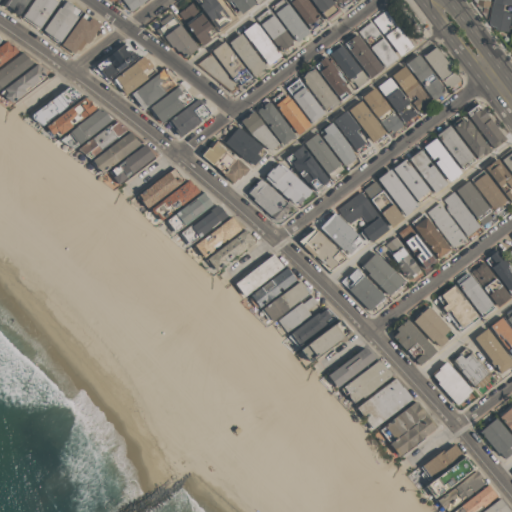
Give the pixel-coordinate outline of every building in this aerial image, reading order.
[(12,9),(6,5),(5,7),(0,4),(2,0),(28,0),(19,14),(15,14),(12,11),(12,9)] [(57,0),(38,28),(21,17),(32,0),(57,0)] [(42,29),(59,6),(60,7),(64,0),(66,0),(81,10),(58,43),(45,33),(46,32),(42,29)] [(144,0),(130,11),(122,0),(144,0)] [(215,0),(228,16),(225,18),(228,21),(217,29),(194,0),(215,0)] [(253,0),(255,2),(241,13),(234,5),(233,6),(229,1),(227,1),(226,0),(253,0)] [(309,32),(296,41),(274,12),(270,6),(278,0),(284,0),(286,3),(287,2),(309,32)] [(308,0),(323,20),(310,30),(287,0),(308,0)] [(330,0),(333,3),(332,3),(337,9),(325,19),(310,0),(330,0)] [(491,26),(488,21),(491,0),(511,0),(511,6),(503,4),(501,10),(511,12),(509,24),(510,24),(509,32),(494,29),(494,27),(491,26)] [(191,2),(198,12),(200,11),(217,34),(201,45),(184,23),(185,22),(177,12),(191,2)] [(292,40),(287,46),(279,49),(260,23),(255,17),(268,8),(292,40)] [(412,46),(399,55),(372,20),(384,10),(412,46)] [(84,12),(90,17),(91,16),(101,23),(87,43),(85,42),(79,50),(76,48),(73,53),(60,44),(81,16),(84,12)] [(176,50),(173,46),(171,47),(163,36),(164,35),(158,27),(161,25),(158,21),(170,12),(197,48),(185,57),(179,50),(176,50)] [(254,21),(256,24),(257,24),(280,55),(268,64),(242,31),(254,21)] [(397,57),(384,66),(357,30),(369,21),(397,57)] [(227,42),(240,32),(247,42),(263,63),(266,66),(253,76),(227,42)] [(343,42),(356,33),(382,68),(370,78),(343,42)] [(0,44),(6,40),(11,46),(13,45),(18,50),(0,63),(0,44)] [(126,42),(137,56),(106,80),(91,68),(126,42)] [(250,76),(240,85),(235,79),(233,80),(211,52),(224,42),(250,76)] [(367,79),(357,87),(352,80),(350,82),(329,53),(341,44),(367,79)] [(435,46),(460,79),(447,89),(422,56),(435,46)] [(0,67),(22,50),(27,56),(28,56),(32,62),(0,87),(0,67)] [(210,53),(236,88),(231,92),(195,64),(210,53)] [(445,90),(433,100),(405,64),(418,54),(445,90)] [(143,55),(145,58),(146,57),(156,70),(125,94),(119,89),(112,79),(115,78),(114,77),(135,62),(134,62),(143,55)] [(325,55),(337,71),(336,72),(342,80),(343,80),(345,83),(344,84),(350,92),(341,99),(314,65),(318,61),(325,55)] [(11,102),(4,96),(0,92),(4,88),(37,63),(40,66),(42,67),(45,69),(44,72),(45,74),(41,77),(41,79),(11,102)] [(390,75),(403,65),(431,102),(418,111),(411,102),(416,98),(413,94),(408,98),(390,75)] [(299,75),(311,66),(339,102),(330,108),(328,106),(324,109),(301,77),(299,75)] [(161,70),(165,75),(167,74),(168,75),(174,84),(165,91),(142,109),(131,93),(161,70)] [(376,86),(389,76),(416,113),(403,122),(376,86)] [(311,122),(285,87),(297,78),(323,112),(311,122)] [(179,84),(183,89),(184,88),(192,99),(161,122),(149,106),(179,84)] [(32,117),(31,116),(31,115),(32,113),(33,112),(68,85),(71,88),(74,92),(76,90),(80,95),(41,124),(32,117)] [(361,98),(374,88),(389,107),(389,108),(391,111),(392,110),(402,124),(389,134),(382,125),(377,117),(376,118),(361,98)] [(270,98),(282,89),(289,99),(290,98),(310,125),(297,134),(270,98)] [(90,99),(96,107),(61,134),(57,130),(52,134),(45,125),(84,95),(88,101),(90,99)] [(166,121),(198,97),(201,102),(202,101),(210,113),(197,122),(198,123),(191,128),(190,127),(179,136),(174,129),(173,130),(166,121)] [(347,109),(360,100),(386,134),(376,142),(374,140),(372,142),(347,109)] [(256,111),(257,108),(267,101),(269,101),(295,135),(282,145),(256,111)] [(505,139),(493,148),(465,112),(477,103),(505,139)] [(102,109),(112,117),(78,144),(77,143),(72,148),(59,139),(69,132),(68,131),(76,126),(75,125),(98,108),(100,111),(102,109)] [(250,133),(240,120),(252,110),(278,144),(270,150),(250,133)] [(333,120),(345,110),(359,127),(355,130),(364,142),(363,143),(366,147),(358,153),(333,120)] [(463,115),(466,118),(490,149),(478,159),(450,123),(460,116),(460,117),(463,115)] [(89,158),(77,148),(107,125),(109,126),(116,121),(120,126),(122,125),(126,130),(89,158)] [(474,160),(462,169),(460,165),(459,166),(435,134),(448,124),(472,156),(474,160)] [(236,126),(237,126),(261,146),(261,147),(266,151),(260,158),(259,157),(253,165),(246,159),(245,160),(223,142),(224,141),(220,137),(236,126)] [(334,126),(350,147),(349,147),(351,150),(350,150),(354,155),(342,164),(321,136),(334,126)] [(90,161),(130,131),(143,141),(100,173),(90,161)] [(316,133),(343,168),(330,178),(303,143),(316,133)] [(422,147),(434,138),(460,172),(449,181),(434,162),(438,158),(435,155),(431,158),(422,147)] [(215,141),(235,158),(248,169),(243,175),(242,174),(238,179),(236,178),(233,182),(222,173),(212,164),(201,155),(208,146),(209,148),(215,141)] [(108,171),(144,143),(154,156),(117,183),(108,171)] [(306,150),(328,179),(314,190),(310,185),(309,185),(306,182),(296,170),(295,170),(294,169),(293,169),(289,164),(284,157),(298,147),(302,152),(306,150)] [(420,149),(429,161),(425,164),(427,167),(431,164),(446,183),(434,192),(408,158),(420,149)] [(511,175),(500,159),(511,150),(511,175)] [(419,202),(416,199),(415,199),(392,168),(404,158),(428,189),(428,190),(430,193),(419,202)] [(511,178),(511,200),(510,202),(484,167),(496,158),(511,178)] [(294,204),(286,197),(280,192),(281,192),(276,187),(275,188),(270,183),(271,183),(264,177),(265,175),(271,167),(272,168),(277,163),(278,164),(280,162),(311,190),(309,192),(309,193),(307,196),(305,196),(303,198),(302,198),(294,204)] [(137,195),(174,167),(180,175),(183,179),(146,207),(137,195)] [(376,178),(389,168),(416,205),(410,210),(411,211),(405,215),(376,178)] [(507,204),(496,213),(493,209),(492,209),(471,182),(472,181),(470,178),(481,169),(484,172),(505,199),(504,200),(507,204)] [(254,182),(260,178),(291,206),(285,213),(284,211),(276,220),(252,199),(253,197),(247,192),(248,191),(247,191),(253,184),(254,185),(256,183),(254,182)] [(151,210),(151,208),(188,179),(192,184),(193,183),(198,190),(161,219),(156,213),(153,213),(151,210)] [(391,203),(392,203),(403,217),(391,226),(362,189),(373,180),(391,203)] [(494,215),(481,225),(454,190),(467,180),(494,215)] [(203,191),(212,203),(173,232),(164,220),(203,191)] [(360,191),(378,216),(367,224),(360,215),(349,223),(337,208),(360,191)] [(442,199),(452,191),(479,226),(467,236),(445,207),(447,206),(442,199)] [(464,237),(452,247),(425,211),(438,202),(464,237)] [(178,232),(217,204),(217,205),(218,204),(226,214),(218,220),(219,221),(187,244),(178,232)] [(349,255),(343,250),(328,236),(329,236),(319,227),(333,212),(363,241),(349,255)] [(450,248),(437,258),(410,222),(422,213),(450,248)] [(240,228),(226,239),(225,238),(212,249),(213,249),(203,257),(194,244),(231,216),(240,228)] [(370,242),(368,239),(366,240),(359,232),(362,229),(362,228),(367,224),(378,216),(388,228),(370,242)] [(434,260),(424,268),(414,255),(419,251),(415,247),(411,251),(397,232),(408,224),(434,260)] [(216,270),(204,259),(245,228),(254,241),(216,270)] [(329,270),(314,256),(313,256),(302,245),(297,240),(314,228),(345,258),(329,270)] [(416,273),(411,277),(410,275),(406,278),(394,262),(396,261),(390,254),(391,253),(384,244),(394,236),(419,268),(414,272),(416,273)] [(484,259),(489,256),(488,255),(495,250),(511,272),(511,293),(511,294),(484,259)] [(388,295),(367,273),(368,272),(361,265),(375,252),(403,280),(388,295)] [(234,283),(273,253),(282,266),(244,296),(234,283)] [(482,261),(509,296),(497,306),(470,270),(482,261)] [(259,307),(250,294),(286,266),(296,279),(259,307)] [(384,297),(379,302),(379,301),(375,305),(374,304),(368,310),(339,281),(346,274),(348,275),(355,268),(384,297)] [(468,273),(491,303),(489,305),(492,308),(482,316),(456,282),(468,273)] [(271,320),(270,318),(268,320),(260,309),(262,308),(262,307),(279,295),(298,280),(300,283),(301,283),(308,293),(271,320)] [(452,284),(464,299),(464,298),(478,317),(477,317),(459,331),(440,306),(442,305),(435,296),(452,284)] [(316,302),(307,310),(310,314),(286,333),(276,320),(300,301),(302,303),(311,295),(316,302)] [(412,320),(427,306),(453,334),(439,347),(433,340),(432,341),(412,320)] [(336,317),(297,346),(287,336),(290,334),(289,333),(317,312),(318,313),(324,308),(325,309),(327,308),(336,317)] [(511,356),(488,326),(501,317),(511,331),(511,356)] [(309,362),(300,349),(340,319),(349,331),(309,362)] [(406,319),(435,350),(422,363),(421,362),(418,365),(410,356),(410,355),(389,333),(402,321),(403,322),(406,319)] [(473,337),(486,327),(511,361),(511,363),(500,373),(494,365),(492,366),(489,362),(491,361),(473,337)] [(326,374),(364,345),(374,358),(336,387),(326,374)] [(465,346),(490,374),(487,377),(489,380),(480,388),(478,386),(475,388),(451,362),(453,361),(451,359),(465,346)] [(378,358),(385,367),(386,367),(392,375),(362,397),(361,396),(352,402),(345,393),(344,394),(340,388),(378,358)] [(432,374),(438,369),(437,368),(445,360),(470,389),(466,393),(467,395),(456,405),(436,383),(438,381),(432,374)] [(394,377),(401,386),(402,386),(411,398),(372,428),(356,406),(394,377)] [(388,441),(379,429),(384,426),(383,425),(415,400),(416,402),(417,401),(427,414),(392,441),(388,441)] [(511,433),(498,416),(499,416),(497,414),(511,401),(511,433)] [(436,426),(398,455),(389,443),(392,441),(427,414),(436,426)] [(479,431),(495,417),(511,437),(511,451),(504,458),(498,451),(497,453),(479,431)] [(453,443),(461,453),(427,479),(426,478),(424,479),(420,473),(423,471),(422,471),(419,466),(441,449),(443,451),(453,443)] [(434,497),(424,485),(464,455),(473,467),(434,497)] [(465,497),(463,495),(460,498),(460,500),(445,511),(443,509),(436,500),(462,480),(462,479),(475,469),(485,482),(465,497)] [(475,511),(450,511),(487,483),(497,496),(475,511)] [(506,511),(479,511),(499,497),(509,510),(506,511)]
